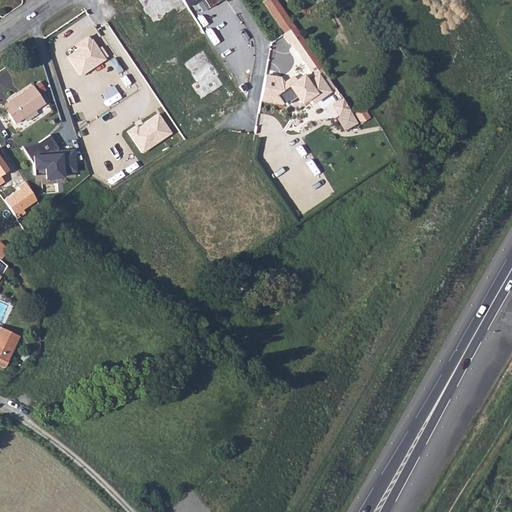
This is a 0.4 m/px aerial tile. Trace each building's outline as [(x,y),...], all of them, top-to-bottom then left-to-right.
[(137,0),(150,21),(181,2),(179,0),(137,0)] [(275,0),(262,0),(261,1),(282,32),(279,34),(287,45),(290,43),(292,46),(305,64),(311,74),(321,67),(275,0)] [(87,37),(75,45),(78,49),(67,56),(79,74),(106,56),(100,48),(96,51),(87,37)] [(201,50),(183,62),(196,82),(191,86),(199,98),(220,84),(214,75),(217,73),(201,50)] [(287,85),(282,76),(264,73),(260,99),(278,103),(280,101),(281,103),(283,101),(285,104),(295,97),(299,102),(306,97),(310,102),(327,91),(324,87),(331,82),(321,67),(311,74),(304,79),(301,75),(287,85)] [(43,102),(31,85),(2,106),(14,123),(43,102)] [(339,115),(350,108),(344,97),(333,103),(339,115)] [(338,115),(346,128),(358,121),(350,108),(339,115),(338,115)] [(136,126),(127,132),(140,151),(169,132),(157,114),(142,124),(143,126),(138,129),(136,126)] [(74,148),(34,154),(36,166),(45,164),(46,177),(65,174),(64,172),(77,170),(74,148)] [(4,198),(15,214),(38,198),(25,180),(18,185),(19,188),(4,198)] [(0,259),(1,260),(8,251),(0,243),(0,259)] [(0,364),(5,367),(19,335),(0,327),(0,364)]
